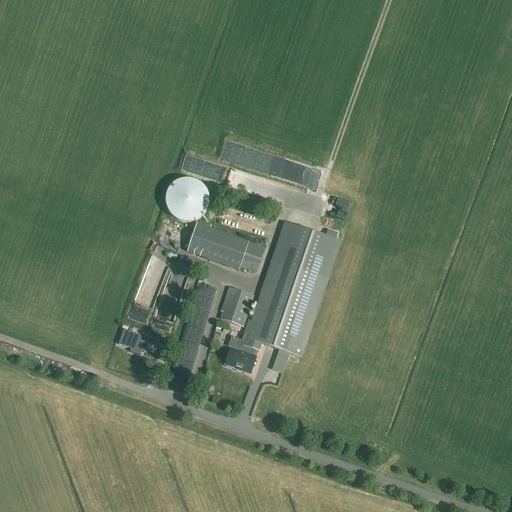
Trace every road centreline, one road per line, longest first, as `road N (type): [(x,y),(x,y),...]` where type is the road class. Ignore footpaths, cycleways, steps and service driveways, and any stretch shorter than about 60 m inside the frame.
road 1 (unclassified): [(475,511),(167,400)]
road 2 (track): [(0,338),(167,400)]
